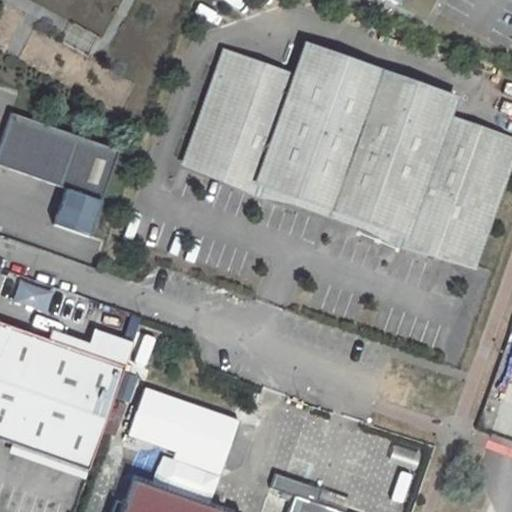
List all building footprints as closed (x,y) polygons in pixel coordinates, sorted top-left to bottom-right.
[(379,0),(396,9),(400,0),(379,0)] [(296,84),(226,59),(188,165),(261,191),(263,186),(400,235),(398,241),(473,268),(511,158),(511,147),(446,124),(452,105),(307,52),(296,84)] [(117,154),(9,116),(0,141),(0,168),(5,170),(100,203),(117,154)] [(89,355),(0,323),(0,441),(91,473),(128,368),(126,368),(89,355)] [(134,345),(97,332),(89,355),(126,368),(134,345)] [(224,470),(240,424),(145,391),(130,437),(224,470)] [(403,448),(400,473),(413,475),(417,450),(403,448)] [(339,511),(315,504),(321,489),(275,473),(270,489),(282,493),(280,498),(291,502),(287,511),(339,511)] [(217,511),(134,483),(124,511),(217,511)]
